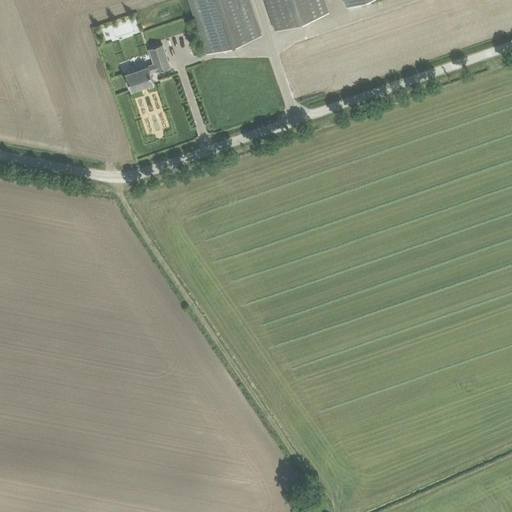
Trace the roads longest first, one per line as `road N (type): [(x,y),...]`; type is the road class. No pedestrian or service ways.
road 1 (unclassified): [(0,155),(132,176),(511,45)]
road 2 (unknown): [(326,511),(121,197),(116,177)]
